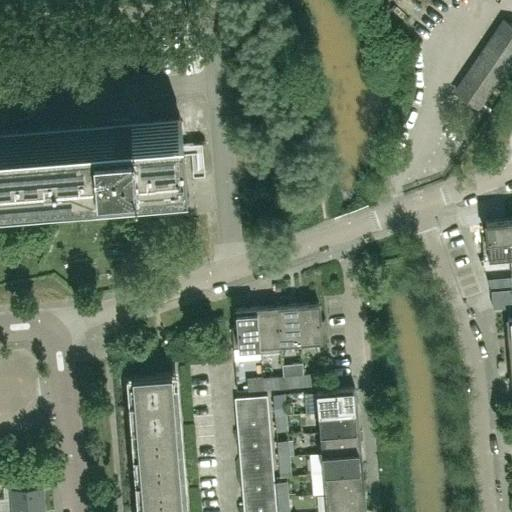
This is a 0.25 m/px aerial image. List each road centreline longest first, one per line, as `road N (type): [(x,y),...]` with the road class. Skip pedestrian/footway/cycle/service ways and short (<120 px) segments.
road 1 (residential): [(486,511),(474,363),(418,205)]
road 2 (residential): [(0,206),(225,190)]
road 3 (residential): [(49,335),(232,269)]
road 4 (residential): [(77,511),(60,351),(49,335)]
road 5 (residential): [(361,371),(353,277),(336,233)]
